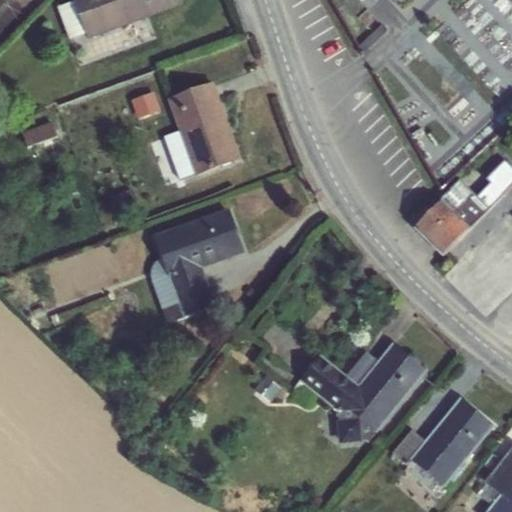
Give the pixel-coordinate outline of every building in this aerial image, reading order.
[(88,42),(184,7),(180,0),(72,0),(74,3),(56,9),(68,44),(86,37),(88,42)] [(196,179),(242,162),(215,84),(168,101),(167,102),(196,179)] [(142,118),(164,109),(157,90),(135,99),(142,118)] [(56,121),(26,130),(31,144),(60,135),(56,121)] [(461,180),(417,229),(444,257),(511,186),(511,167),(505,161),(487,180),(490,184),(476,198),(461,180)] [(153,238),(186,320),(217,309),(204,271),(245,255),(230,210),(227,211),(153,238)] [(293,391),(309,404),(316,395),(337,411),(339,445),(362,444),(363,440),(369,443),(427,372),(392,344),(377,362),(367,354),(348,377),(319,358),(293,391)] [(411,431),(392,455),(407,467),(411,462),(446,489),(495,428),(495,427),(460,400),(425,442),(411,431)] [(511,511),(511,450),(485,484),(500,497),(487,511),(511,511)]
